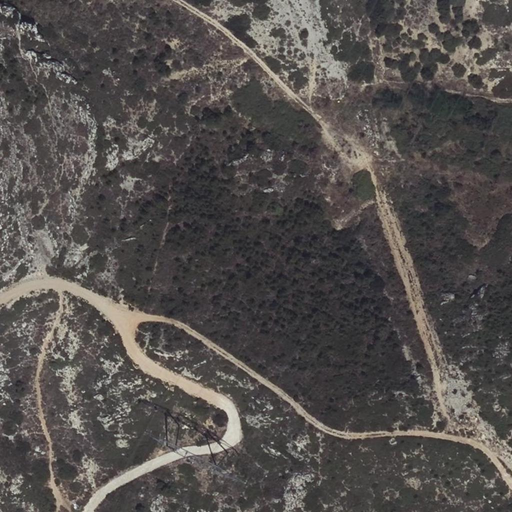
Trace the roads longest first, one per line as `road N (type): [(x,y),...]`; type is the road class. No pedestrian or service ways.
road 1 (track): [(88,511),(100,490),(180,451),(229,440),(228,405),(144,359),(131,349),(126,315),(60,280),(21,285),(0,301)]
road 2 (track): [(346,150),(230,33),(169,0)]
